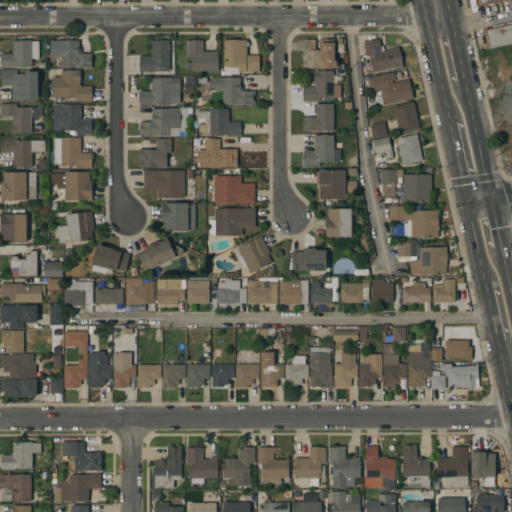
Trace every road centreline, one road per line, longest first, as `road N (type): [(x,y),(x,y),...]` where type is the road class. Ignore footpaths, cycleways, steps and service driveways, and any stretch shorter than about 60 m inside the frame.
road 1 (residential): [(511,417),(0,423)]
road 2 (residential): [(449,13),(0,15)]
road 3 (residential): [(79,323),(493,318)]
road 4 (residential): [(348,16),(366,167),(389,263)]
road 5 (residential): [(114,15),(115,170),(128,217)]
road 6 (residential): [(281,15),(280,188),(290,217)]
